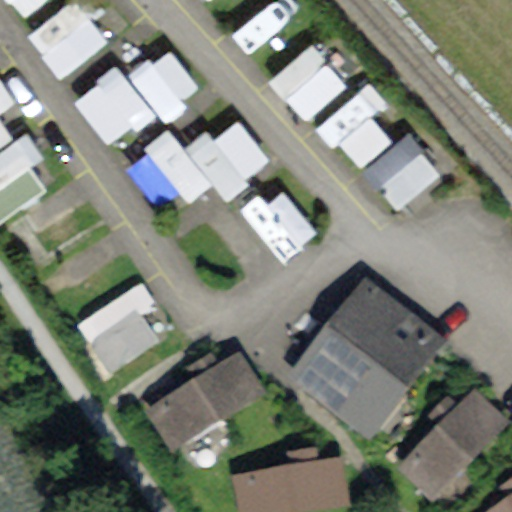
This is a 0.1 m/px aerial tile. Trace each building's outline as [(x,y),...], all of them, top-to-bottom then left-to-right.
[(64,70),(110,35),(83,0),(71,0),(33,30),(64,70)] [(139,59),(157,111),(198,96),(180,45),(139,59)] [(81,84),(103,139),(154,118),(132,63),(81,84)] [(0,89),(0,140),(23,125),(0,89)] [(0,216),(56,180),(23,130),(0,145),(0,216)] [(398,202),(441,168),(411,130),(368,164),(398,202)] [(51,247),(90,222),(71,192),(31,217),(51,247)] [(110,372),(168,336),(138,287),(80,323),(110,372)] [(367,299),(306,379),(369,427),(430,348),(367,299)] [(201,386),(153,416),(174,449),(259,395),(238,362),(219,374),(211,362),(193,373),(201,386)] [(445,431),(405,472),(433,498),(503,426),(476,399),(460,416),(448,405),(434,420),(445,431)] [(295,475),(239,484),(243,511),(304,511),(344,505),(338,468),(316,471),(313,456),(292,460),(295,475)] [(511,501),(511,506),(503,511),(511,511),(511,487),(506,492),(511,501)]
